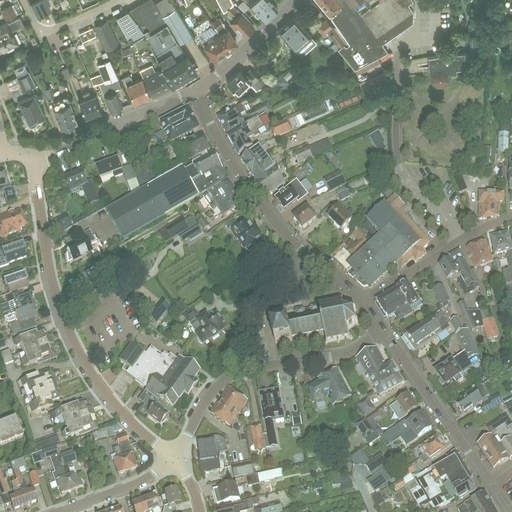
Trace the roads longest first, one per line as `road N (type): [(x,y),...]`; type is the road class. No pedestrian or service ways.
road 1 (tertiary): [(362,299),(266,209),(195,90)]
road 2 (residential): [(170,456),(223,378),(345,353),(384,331)]
road 3 (unclassified): [(82,357),(50,277),(33,156)]
road 4 (tertiary): [(491,486),(384,331)]
road 5 (tertiary): [(33,156),(91,141),(195,90)]
road 6 (residential): [(362,299),(511,215)]
road 7 (tertiary): [(195,90),(298,0)]
road 8 (residential): [(170,456),(118,408),(82,357)]
road 9 (residential): [(57,511),(142,481),(170,456)]
